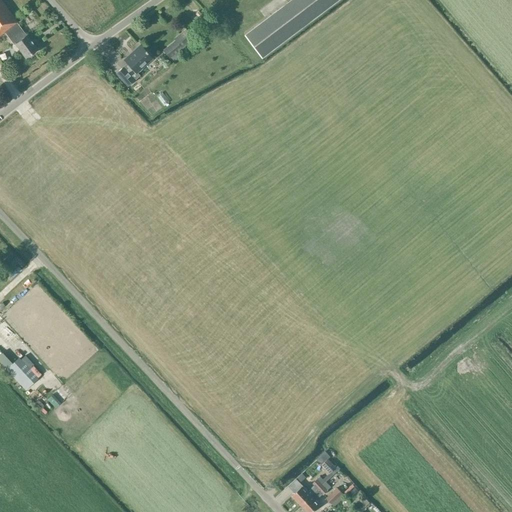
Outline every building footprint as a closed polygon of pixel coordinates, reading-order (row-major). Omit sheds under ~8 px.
[(0,0),(0,35),(5,32),(9,37),(15,33),(19,40),(14,43),(25,58),(37,49),(26,35),(25,36),(16,24),(18,22),(0,0)] [(196,12),(203,7),(197,0),(194,0),(189,4),(196,12)] [(337,0),(291,0),(244,35),(261,58),(337,0)] [(192,41),(183,30),(173,38),(174,40),(162,50),(169,59),(192,41)] [(122,68),(117,73),(128,85),(134,80),(130,76),(134,71),(136,73),(152,59),(142,48),(140,45),(124,60),(123,60),(128,66),(124,70),(122,68)] [(148,89),(157,99),(161,95),(153,85),(148,89)] [(141,98),(150,94),(148,89),(139,93),(141,98)] [(0,331),(17,352),(27,343),(8,319),(0,325),(0,331)] [(37,378),(20,361),(9,372),(25,389),(37,378)] [(44,401),(51,395),(42,385),(35,391),(44,401)] [(328,459),(322,464),(330,473),(336,468),(328,459)] [(321,476),(317,479),(322,485),(326,482),(321,476)] [(292,496),(300,505),(322,485),(317,479),(313,484),(314,485),(308,491),(303,486),(292,496)] [(306,511),(312,511),(320,504),(316,500),(322,494),(323,495),(331,487),(326,482),(322,485),(300,505),(306,511)] [(343,494),(337,488),(326,498),(334,507),(344,497),(342,495),(343,494)]
